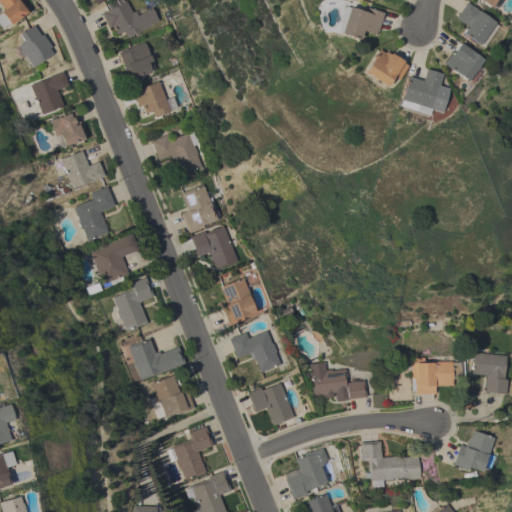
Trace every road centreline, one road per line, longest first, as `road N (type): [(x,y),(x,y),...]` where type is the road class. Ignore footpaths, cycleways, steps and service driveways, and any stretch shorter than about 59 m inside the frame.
road 1 (residential): [(266,511),(89,67),(53,0)]
road 2 (residential): [(245,457),(337,427),(432,425)]
